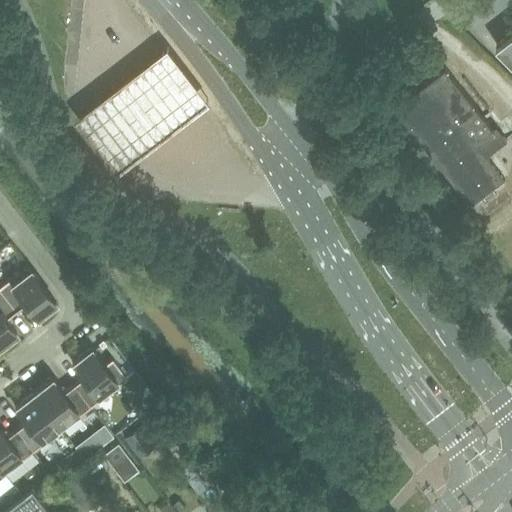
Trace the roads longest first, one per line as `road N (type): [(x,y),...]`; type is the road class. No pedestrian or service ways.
road 1 (primary): [(281,148),(328,250),(388,346),(486,475)]
road 2 (primary): [(511,421),(336,188),(281,148)]
road 3 (residential): [(0,378),(84,312),(0,204)]
road 4 (primary): [(281,148),(165,0)]
